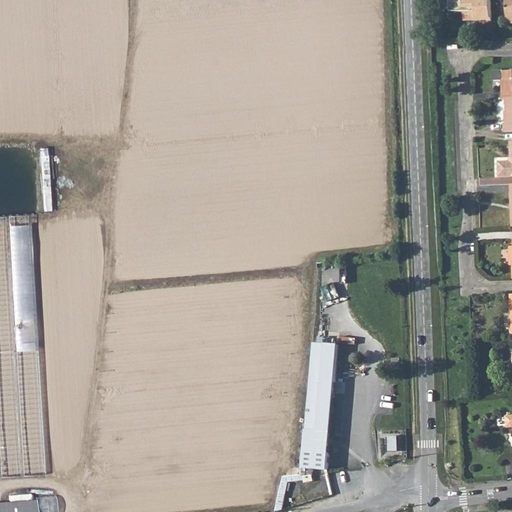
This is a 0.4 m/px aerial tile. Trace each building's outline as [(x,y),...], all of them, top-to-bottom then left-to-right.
[(465,12),(464,0),(458,0),(452,0),(452,13),(465,12)] [(484,22),(493,22),(491,0),(464,0),(465,12),(465,22),(478,21),(478,19),(483,19),(484,22)] [(511,71),(493,72),(493,81),(503,81),(504,92),(502,92),(502,100),(505,100),(511,99),(511,71)] [(511,99),(505,100),(506,124),(503,124),(504,133),(511,132),(511,99)] [(511,142),(511,162),(498,162),(499,178),(511,177),(511,142)] [(0,229),(0,479),(43,476),(24,228),(0,229)] [(311,328),(310,343),(313,343),(321,343),(322,329),(311,328)] [(313,343),(300,476),(308,476),(309,468),(312,469),(327,470),(339,345),(321,343),(313,343)] [(390,450),(400,450),(400,436),(390,436),(390,450)] [(360,457),(345,460),(346,469),(361,466),(360,457)] [(95,471),(98,492),(127,489),(126,481),(132,480),(132,481),(137,480),(135,467),(95,471)] [(257,485),(242,484),(241,501),(256,502),(257,485)] [(0,511),(34,511),(33,502),(0,505),(0,511)]
